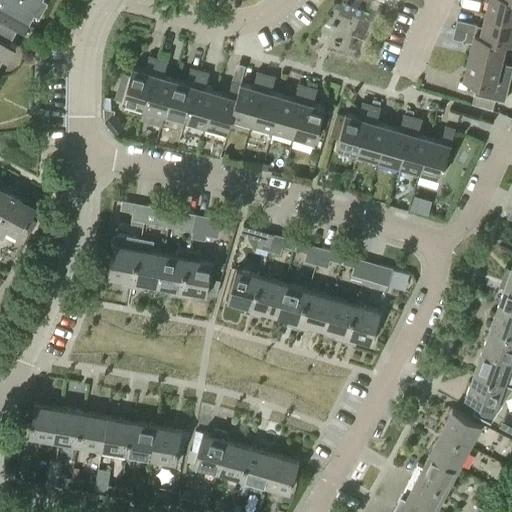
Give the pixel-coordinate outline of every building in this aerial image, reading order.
[(25,27),(39,2),(35,0),(0,0),(0,21),(15,30),(18,23),(25,27)] [(511,0),(487,0),(485,12),(511,18),(511,0)] [(511,42),(511,41),(511,18),(485,12),(482,25),(456,18),(454,27),(466,30),(466,29),(474,31),(474,32),(511,42)] [(0,35),(11,41),(14,34),(13,34),(15,30),(0,21),(0,35)] [(460,39),(464,37),(466,30),(454,27),(452,37),(460,39)] [(511,42),(474,32),(468,54),(500,62),(505,41),(511,43),(511,42)] [(0,60),(11,41),(0,35),(0,60)] [(511,64),(500,62),(468,54),(463,76),(477,80),(474,92),(505,99),(511,68),(511,64)] [(144,105),(158,57),(149,55),(144,69),(133,65),(130,73),(123,71),(115,96),(144,105)] [(162,124),(165,111),(175,77),(162,74),(166,60),(158,57),(144,105),(145,105),(141,118),(162,124)] [(186,117),(200,69),(190,66),(186,81),(175,77),(165,111),(186,117)] [(207,123),(216,90),(204,86),(208,71),(200,69),(186,117),(207,123)] [(252,121),(266,73),(256,70),(252,85),(241,82),(232,115),(252,121)] [(273,127),(283,94),(271,90),(275,76),(266,73),(252,121),(273,127)] [(232,115),(241,82),(231,79),(227,93),(216,90),(207,123),(227,129),(231,115),(232,115)] [(294,133),(308,85),(298,82),(294,97),(283,94),(273,127),(294,133)] [(315,139),(325,106),(311,102),(316,87),(308,85),(294,133),(315,139)] [(357,151),(372,105),(362,101),(358,115),(346,112),(336,145),(357,151)] [(379,157),(389,125),(377,121),(381,107),(372,105),(357,151),(379,157)] [(460,111),(450,108),(447,117),(457,120),(460,111)] [(399,163),(413,116),(404,114),(400,128),(389,125),(379,157),(399,163)] [(330,138),(337,140),(344,117),(338,115),(330,138)] [(420,169),(429,136),(418,133),(422,119),(413,116),(399,163),(420,169)] [(441,176),(455,128),(445,125),(441,140),(429,136),(420,169),(441,176)] [(0,215),(13,192),(0,184),(0,215)] [(13,192),(0,215),(0,237),(2,239),(7,230),(18,236),(35,205),(13,192)] [(143,222),(146,204),(122,200),(120,209),(133,211),(131,219),(143,222)] [(156,224),(159,207),(146,204),(143,222),(156,224)] [(181,221),(183,211),(172,209),(170,218),(181,221)] [(219,227),(221,218),(209,216),(207,225),(219,227)] [(244,224),(242,233),(259,238),(261,229),(244,224)] [(120,282),(131,284),(138,247),(140,238),(115,234),(107,274),(122,277),(120,282)] [(294,249),(297,239),(285,236),(283,246),(294,249)] [(306,252),(309,243),(297,239),(294,249),(306,252)] [(156,284),(162,252),(138,247),(131,284),(141,286),(142,281),(156,284)] [(162,252),(156,284),(170,286),(169,292),(180,294),(189,249),(178,247),(176,255),(162,252)] [(189,249),(180,294),(190,296),(191,290),(206,293),(212,262),(199,259),(201,251),(189,249)] [(342,263),(344,253),(333,250),(330,259),(342,263)] [(354,266),(356,257),(344,253),(342,263),(354,266)] [(388,285),(393,268),(380,264),(375,281),(388,285)] [(249,311),(260,274),(236,267),(227,299),(241,303),(239,308),(249,311)] [(275,313),(284,281),(260,274),(249,311),(260,314),(261,309),(275,313)] [(511,306),(511,279),(507,278),(499,302),(511,306)] [(297,324),(308,288),(284,281),(275,313),(289,317),(287,322),(297,324)] [(323,326),(332,295),(308,288),(297,324),(307,327),(308,322),(323,326)] [(345,338),(356,302),(332,295),(323,326),(337,330),(335,335),(345,338)] [(371,340),(380,309),(356,302),(345,338),(355,341),(357,336),(371,340)] [(511,332),(511,306),(499,302),(490,325),(511,332)] [(511,358),(511,332),(490,325),(482,348),(511,358)] [(504,383),(511,360),(511,358),(482,348),(474,372),(504,383)] [(491,420),(508,396),(511,388),(511,385),(504,383),(474,372),(465,396),(477,400),(473,411),(491,420)] [(53,438),(59,406),(34,401),(28,433),(53,438)] [(77,442),(83,410),(59,406),(53,438),(77,442)] [(443,426),(441,431),(469,445),(471,440),(481,422),(453,408),(443,426)] [(102,446),(107,415),(83,410),(77,442),(102,446)] [(511,432),(511,412),(507,410),(499,426),(511,432)] [(126,451),(132,419),(107,415),(102,446),(126,451)] [(150,455),(156,423),(132,419),(126,451),(150,455)] [(176,459),(181,428),(156,423),(150,455),(176,459)] [(218,469),(227,438),(203,431),(194,462),(218,469)] [(434,443),(429,453),(458,467),(462,458),(469,445),(441,431),(434,443)] [(242,476),(251,445),(227,438),(218,469),(242,476)] [(265,483),(275,452),(251,445),(242,476),(265,483)] [(290,490),(299,459),(275,452),(265,483),(290,490)] [(412,511),(418,502),(429,508),(435,511),(444,493),(453,475),(458,467),(429,453),(423,465),(418,462),(413,472),(408,481),(411,483),(405,495),(401,494),(396,504),(392,510),(395,511),(412,511)] [(511,467),(507,465),(501,476),(505,478),(509,480),(511,474),(511,467)] [(34,481),(35,471),(22,469),(21,478),(34,481)] [(69,487),(71,478),(59,475),(57,485),(69,487)] [(82,489),(84,480),(71,478),(69,487),(82,489)] [(118,496),(120,486),(108,484),(106,494),(118,496)] [(131,498),(133,489),(120,486),(118,496),(131,498)] [(168,505),(170,497),(170,495),(157,493),(156,503),(168,505)] [(194,509),(197,501),(184,497),(181,506),(194,509)]
